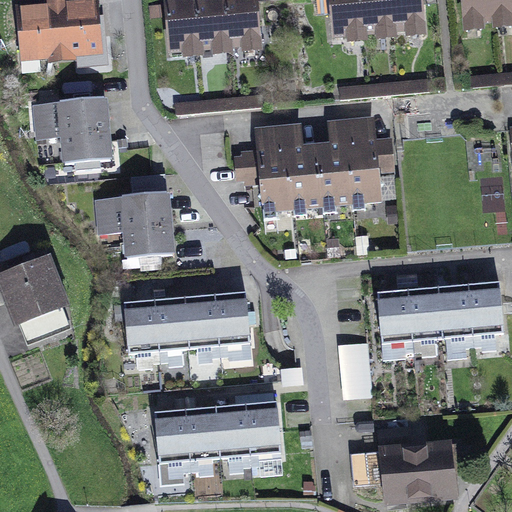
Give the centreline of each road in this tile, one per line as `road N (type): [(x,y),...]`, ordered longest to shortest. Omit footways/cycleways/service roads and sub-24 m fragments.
road 1 (residential): [(343,500),(311,323),(289,290),(251,261),(149,118),(141,94)]
road 2 (residential): [(63,511),(0,356)]
